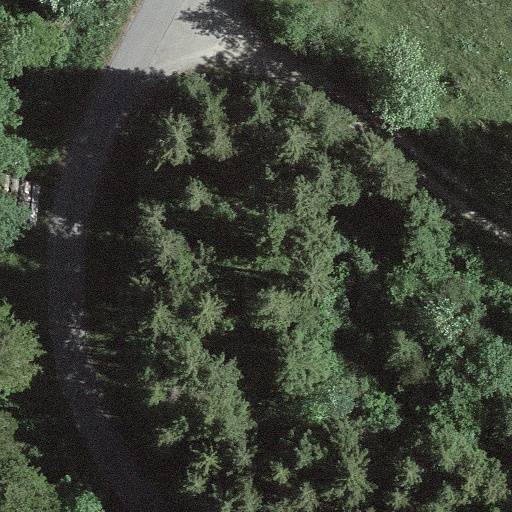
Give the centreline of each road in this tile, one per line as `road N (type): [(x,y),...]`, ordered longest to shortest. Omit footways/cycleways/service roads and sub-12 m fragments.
road 1 (unclassified): [(161,511),(81,433),(67,251),(167,0)]
road 2 (track): [(163,6),(511,240)]
